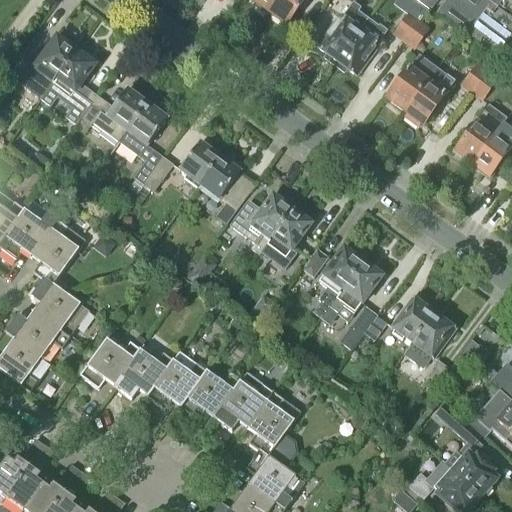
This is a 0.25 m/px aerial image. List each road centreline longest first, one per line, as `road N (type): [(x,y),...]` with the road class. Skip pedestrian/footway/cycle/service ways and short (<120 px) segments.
road 1 (residential): [(511,284),(121,0)]
road 2 (residential): [(168,485),(0,399)]
